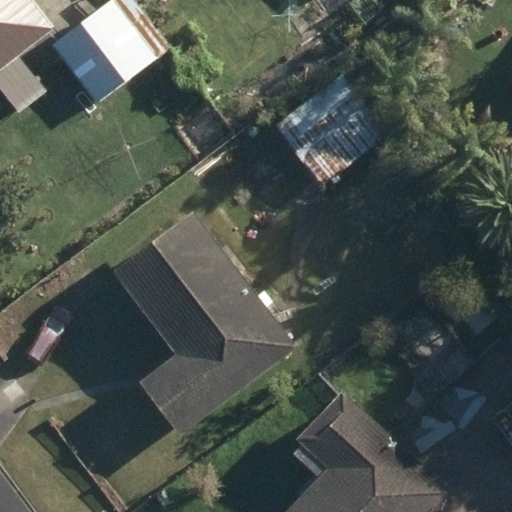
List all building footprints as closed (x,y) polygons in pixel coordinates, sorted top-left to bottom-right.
[(0,0),(0,70),(54,29),(31,0),(0,0)] [(112,0),(54,46),(99,103),(159,56),(113,0),(112,0)] [(282,128),(328,186),(393,137),(349,79),(282,128)] [(139,377),(181,432),(298,347),(195,208),(115,267),(175,350),(139,377)] [(279,511),(431,511),(451,492),(342,385),(294,434),(326,464),(279,511)] [(511,402),(493,417),(511,442),(511,402)]
